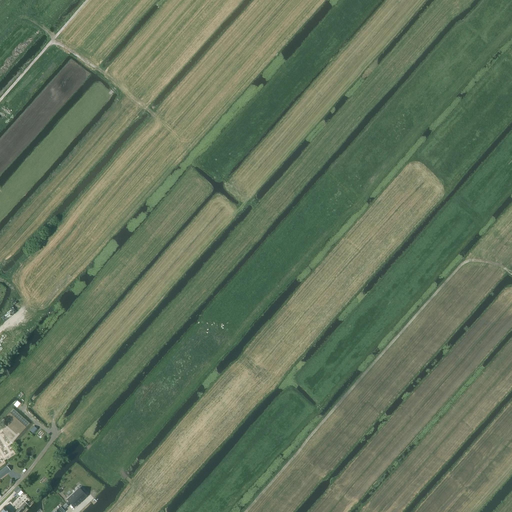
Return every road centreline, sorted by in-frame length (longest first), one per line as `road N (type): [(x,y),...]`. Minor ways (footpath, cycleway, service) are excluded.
road 1 (track): [(511,274),(493,263),(460,265),(245,511)]
road 2 (track): [(103,72),(51,41),(0,101)]
